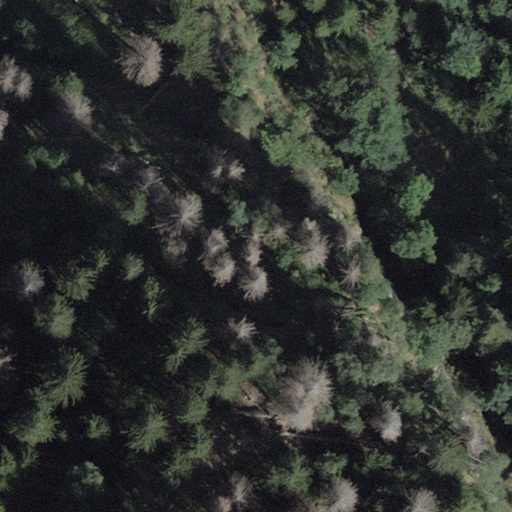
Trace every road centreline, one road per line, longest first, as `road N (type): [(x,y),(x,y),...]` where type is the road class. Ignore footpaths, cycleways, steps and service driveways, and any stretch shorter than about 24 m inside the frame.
road 1 (motorway): [(411,511),(231,243),(83,0)]
road 2 (motorway): [(0,76),(152,334),(270,511)]
